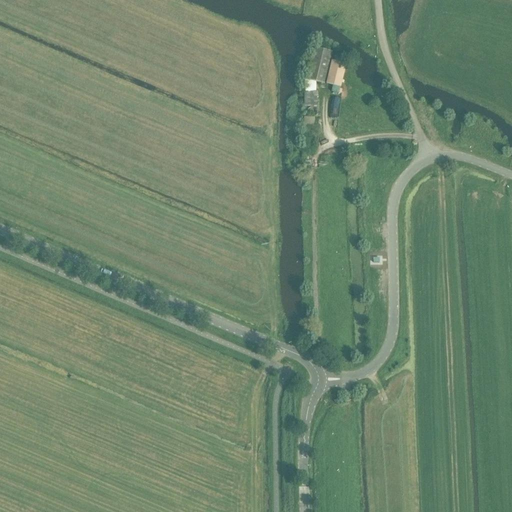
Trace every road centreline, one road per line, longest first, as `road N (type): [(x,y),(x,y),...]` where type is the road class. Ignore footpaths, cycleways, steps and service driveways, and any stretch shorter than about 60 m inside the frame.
road 1 (tertiary): [(318,380),(301,357),(0,229)]
road 2 (unclassified): [(318,380),(362,374),(384,353),(393,321),(392,204),(406,174),(429,157)]
road 3 (track): [(318,343),(314,169),(330,145)]
road 4 (track): [(421,139),(384,47),(377,0)]
road 5 (tertiary): [(302,511),(304,426),(318,380)]
